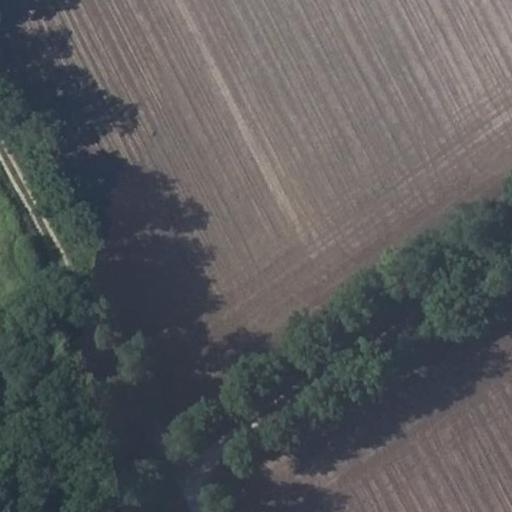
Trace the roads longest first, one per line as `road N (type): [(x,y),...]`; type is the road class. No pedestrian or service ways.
road 1 (track): [(191,482),(239,436),(511,244)]
road 2 (track): [(0,148),(160,444),(191,482)]
